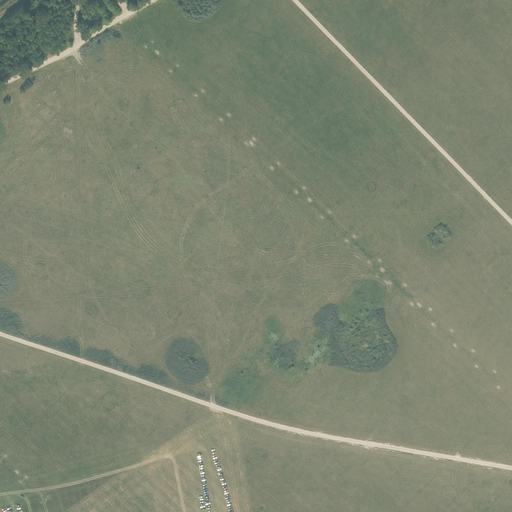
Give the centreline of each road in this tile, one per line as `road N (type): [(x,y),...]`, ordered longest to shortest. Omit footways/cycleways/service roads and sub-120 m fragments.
road 1 (track): [(511,468),(299,432),(0,333)]
road 2 (track): [(294,0),(511,225)]
road 3 (track): [(0,88),(158,0)]
